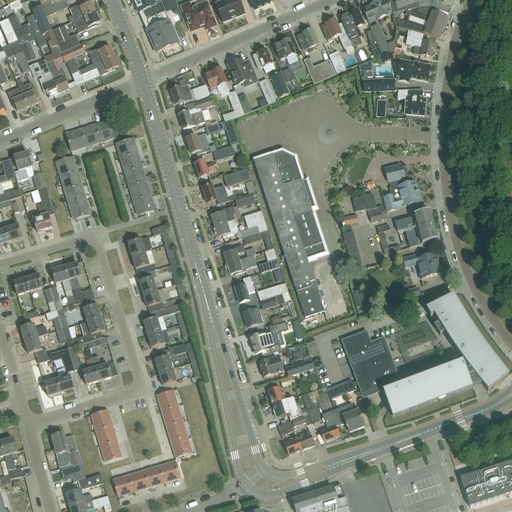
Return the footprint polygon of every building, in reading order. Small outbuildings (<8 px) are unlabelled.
[(4,0),(6,2),(8,7),(12,6),(15,13),(23,9),(20,2),(18,0),(4,0)] [(42,7),(41,7),(43,10),(53,5),(50,0),(38,0),(39,0),(42,7)] [(53,5),(43,10),(49,25),(52,24),(49,17),(69,8),(66,0),(53,6),(53,5)] [(165,13),(159,0),(131,0),(132,1),(133,1),(143,22),(165,13)] [(167,12),(177,8),(173,0),(168,0),(163,2),(167,12)] [(228,0),(216,5),(223,24),(244,15),(238,0),(228,0)] [(250,0),(255,11),(270,5),(268,1),(270,0),(250,0)] [(406,11),(406,12),(415,11),(417,5),(431,0),(391,0),(387,2),(382,4),(381,1),(380,2),(379,1),(376,2),(376,3),(371,5),(372,6),(363,10),(368,22),(377,19),(378,20),(387,16),(387,15),(392,13),(406,11)] [(437,3),(451,10),(455,0),(431,0),(417,5),(415,11),(430,8),(434,9),(437,3)] [(73,23),(96,13),(91,3),(87,5),(86,3),(77,7),(70,10),(72,16),(68,18),(71,24),(73,23)] [(208,6),(207,4),(207,3),(192,10),(190,4),(182,8),(191,32),(205,27),(206,30),(216,26),(208,6)] [(35,39),(36,39),(52,32),(49,25),(43,10),(41,7),(32,11),(34,16),(27,19),(29,24),(35,39)] [(405,30),(409,32),(411,32),(424,35),(436,39),(439,40),(447,19),(449,15),(434,9),(430,8),(415,11),(406,12),(405,15),(409,16),(405,30)] [(340,19),(342,24),(350,41),(360,37),(357,29),(364,26),(358,11),(348,15),(349,16),(340,19)] [(100,23),(96,13),(73,23),(78,34),(96,27),(96,25),(100,23)] [(165,13),(143,22),(150,38),(156,53),(171,47),(167,37),(174,34),(172,28),(170,25),(165,13)] [(16,16),(7,19),(17,43),(18,42),(19,45),(20,45),(29,41),(35,39),(29,24),(22,27),(16,16)] [(0,25),(9,46),(17,43),(7,19),(0,22),(0,25)] [(321,28),(327,41),(328,43),(334,41),(333,39),(338,37),(344,50),(352,47),(350,41),(342,24),(337,26),(335,21),(326,25),(326,26),(321,28)] [(372,30),(371,30),(382,56),(394,51),(395,51),(395,46),(396,44),(394,41),(387,45),(378,24),(370,28),(372,30)] [(59,29),(52,32),(62,54),(80,46),(76,35),(69,38),(65,26),(59,29)] [(382,56),(371,30),(366,33),(370,44),(369,44),(375,59),(382,56)] [(312,31),(297,37),(303,52),(319,45),(312,31)] [(52,32),(36,39),(39,45),(40,48),(49,44),(54,57),(56,62),(64,58),(62,54),(52,32)] [(408,33),(406,45),(415,47),(413,55),(421,57),(422,57),(432,59),(432,57),(433,57),(434,54),(433,53),(435,44),(436,39),(424,35),(411,32),(409,32),(408,33)] [(296,55),(293,49),(289,40),(274,47),(281,62),(296,55)] [(20,45),(19,45),(23,53),(32,49),(29,41),(20,45)] [(3,52),(3,54),(5,58),(6,58),(7,59),(15,56),(23,74),(30,71),(29,67),(23,53),(19,45),(3,52)] [(80,46),(62,54),(64,58),(65,61),(66,63),(85,55),(81,45),(80,46)] [(394,51),(393,57),(402,59),(403,54),(401,53),(402,47),(395,46),(395,51),(394,51)] [(88,54),(93,66),(114,57),(110,47),(105,49),(104,47),(88,54)] [(39,49),(31,52),(33,58),(42,55),(39,49)] [(257,54),(257,55),(253,57),(258,70),(273,65),(266,50),(257,54)] [(337,74),(346,71),(338,52),(329,56),(337,74)] [(119,67),(114,57),(93,66),(86,69),(88,74),(97,70),(100,77),(115,71),(115,69),(119,67)] [(336,76),(332,67),(330,61),(313,68),(309,59),(304,62),(308,71),(314,86),(336,76)] [(46,65),(44,60),(37,64),(29,67),(30,71),(34,80),(42,76),(43,79),(39,81),(45,96),(47,95),(49,99),(59,95),(46,65)] [(242,60),(228,66),(237,87),(243,84),(245,89),(258,83),(249,61),(243,64),(242,60)] [(52,62),(46,65),(59,95),(69,91),(69,90),(67,86),(69,86),(65,76),(63,70),(61,71),(56,73),(52,62)] [(400,78),(399,82),(409,84),(409,80),(427,83),(428,78),(430,76),(430,74),(429,72),(430,67),(401,62),(400,67),(398,68),(398,71),(399,73),(398,77),(400,78)] [(86,69),(72,75),(73,78),(75,83),(77,87),(85,84),(82,76),(88,74),(86,69)] [(235,93),(230,95),(226,85),(227,85),(221,69),(211,73),(211,74),(205,76),(211,90),(217,88),(217,89),(217,88),(219,94),(226,97),(228,96),(234,112),(222,116),(225,123),(245,115),(235,93)] [(294,81),(295,80),(290,69),(282,72),(287,84),(290,82),(294,81)] [(367,72),(359,72),(362,84),(364,84),(364,93),(394,92),(394,81),(365,82),(365,78),(367,78),(367,72)] [(289,95),(285,85),(280,73),(270,78),(279,99),(289,95)] [(36,100),(38,99),(31,83),(25,86),(24,87),(21,80),(17,82),(20,88),(19,88),(28,108),(38,104),(36,100)] [(268,105),(276,102),(267,80),(259,83),(268,105)] [(7,89),(16,86),(14,81),(5,84),(7,89)] [(188,85),(170,91),(175,106),(193,100),(190,91),(188,85)] [(206,86),(192,90),(196,100),(198,100),(209,96),(206,86)] [(19,88),(7,94),(14,109),(16,108),(18,113),(28,108),(19,88)] [(405,115),(424,117),(425,106),(424,106),(424,101),(425,101),(426,100),(422,100),(422,91),(398,92),(398,100),(406,101),(405,115)] [(245,115),(252,112),(246,95),(238,98),(245,115)] [(218,104),(216,97),(211,98),(211,99),(199,103),(194,104),(197,112),(215,106),(214,106),(218,104)] [(384,119),(386,103),(378,102),(376,118),(384,119)] [(188,112),(178,115),(183,131),(193,127),(205,123),(202,112),(189,116),(188,112)] [(109,122),(94,127),(100,144),(114,139),(109,122)] [(223,122),(211,126),(211,127),(206,129),(208,136),(220,132),(226,130),(223,122)] [(94,127),(81,131),(86,148),(100,144),(94,127)] [(71,152),(73,152),(86,148),(81,131),(66,135),(71,152)] [(191,155),(196,153),(197,156),(207,153),(205,149),(209,148),(205,134),(186,140),(191,155)] [(133,140),(116,145),(120,159),(138,154),(133,140)] [(235,155),(232,146),(213,152),(216,161),(232,157),(232,156),(235,155)] [(282,261),(286,260),(305,319),(324,312),(307,260),(325,254),(322,244),(323,244),(302,181),(305,180),(299,164),(296,165),(293,155),(285,151),(268,156),(267,154),(262,155),(263,158),(253,161),(285,256),(281,257),(282,261)] [(19,172),(15,173),(17,180),(17,183),(28,180),(25,169),(32,167),(28,154),(14,158),(19,172)] [(138,154),(120,159),(125,173),(142,168),(141,165),(138,154)] [(60,178),(77,172),(73,158),(56,163),(60,178)] [(11,160),(1,163),(4,173),(7,183),(17,180),(15,173),(11,160)] [(209,176),(208,173),(215,171),(213,165),(206,167),(204,161),(194,164),(199,180),(209,176)] [(392,197),(384,199),(388,212),(396,210),(396,208),(403,206),(403,207),(420,203),(415,184),(402,187),(401,180),(404,179),(401,166),(386,170),(389,183),(390,190),(399,188),(401,198),(394,200),(393,197),(392,197)] [(142,168),(125,173),(129,188),(146,182),(145,178),(142,168)] [(250,180),(247,170),(224,177),(227,188),(250,180)] [(65,192),(82,187),(77,172),(60,178),(65,192)] [(33,177),(38,191),(46,189),(42,175),(33,177)] [(373,181),(367,183),(367,184),(366,185),(367,190),(369,190),(369,191),(375,189),(373,181)] [(146,182),(129,188),(133,202),(151,197),(146,182)] [(249,196),(253,195),(252,194),(256,193),(252,182),(245,184),(249,196)] [(0,204),(11,202),(22,198),(20,192),(5,196),(1,184),(0,183),(0,204)] [(202,189),(207,204),(216,201),(218,206),(229,202),(224,187),(213,190),(212,186),(202,189)] [(69,206),(86,201),(82,187),(65,192),(69,206)] [(38,191),(31,193),(34,204),(41,202),(42,205),(38,207),(41,217),(34,219),(38,234),(52,230),(48,217),(54,216),(50,203),(46,189),(38,191)] [(249,196),(234,200),(237,208),(237,209),(238,209),(255,203),(253,195),(249,196)] [(383,207),(376,208),(373,195),(353,200),(355,213),(368,210),(371,224),(387,220),(385,212),(384,212),(383,207)] [(133,202),(138,216),(155,211),(154,209),(151,197),(133,202)] [(69,206),(73,220),(91,215),(86,201),(69,206)] [(0,210),(12,207),(11,202),(0,204),(0,210)] [(216,216),(211,217),(215,228),(235,221),(233,215),(235,214),(234,209),(233,208),(230,209),(225,211),(215,214),(216,216)] [(246,217),(244,217),(248,230),(257,227),(260,234),(268,232),(262,212),(261,212),(257,213),(246,217)] [(398,233),(405,231),(407,241),(409,249),(438,242),(430,212),(415,216),(415,218),(395,224),(398,233)] [(345,227),(358,224),(356,216),(343,219),(345,227)] [(235,221),(215,228),(218,238),(222,237),(223,239),(233,235),(236,234),(239,233),(237,227),(235,221)] [(18,225),(5,229),(9,243),(22,239),(18,225)] [(389,225),(377,228),(378,235),(390,231),(389,225)] [(154,237),(161,234),(165,247),(171,245),(165,227),(152,231),(154,237)] [(0,245),(9,243),(5,229),(0,230),(0,245)] [(353,231),(342,234),(344,240),(354,237),(353,231)] [(274,250),(268,232),(260,234),(243,239),(245,246),(264,240),(268,252),(274,250)] [(385,233),(378,235),(383,250),(385,256),(401,252),(400,246),(389,249),(387,244),(385,233)] [(354,237),(344,240),(346,245),(356,242),(354,237)] [(151,251),(152,251),(149,238),(128,245),(132,258),(151,251)] [(356,242),(346,245),(347,251),(357,247),(356,242)] [(171,245),(165,247),(169,260),(174,258),(171,245)] [(224,255),(227,265),(239,261),(237,255),(245,253),(243,246),(227,251),(228,253),(224,255)] [(357,247),(347,251),(349,256),(359,253),(357,247)] [(138,276),(156,270),(154,265),(155,264),(151,251),(132,258),(137,276),(138,276)] [(359,253),(349,256),(350,261),(360,258),(359,253)] [(415,256),(406,259),(403,260),(405,268),(417,265),(421,280),(442,274),(439,266),(436,255),(416,260),(415,256)] [(253,257),(239,261),(227,265),(230,276),(235,274),(235,276),(246,272),(246,271),(257,267),(253,257)] [(360,258),(350,261),(352,267),(362,264),(360,258)] [(280,269),(277,261),(259,266),(261,274),(280,269)] [(73,296),(74,296),(81,294),(76,279),(81,277),(77,264),(65,267),(73,296)] [(362,264),(352,267),(354,272),(364,269),(362,264)] [(171,267),(167,268),(169,274),(172,273),(173,273),(178,271),(176,265),(171,267)] [(67,298),(73,296),(65,267),(52,271),(56,285),(62,283),(67,298)] [(172,273),(176,285),(182,284),(178,271),(173,273),(172,273)] [(43,289),(39,275),(26,279),(30,293),(43,289)] [(345,275),(336,278),(339,287),(348,284),(345,275)] [(243,281),(244,285),(234,289),(240,304),(249,301),(247,294),(255,292),(250,278),(243,281)] [(30,293),(26,279),(13,283),(17,297),(30,293)] [(157,292),(157,291),(153,279),(139,283),(143,296),(157,292)] [(182,284),(176,285),(181,304),(187,303),(182,284)] [(275,297),(275,298),(288,294),(285,284),(257,293),(260,302),(275,297)] [(50,290),(57,311),(62,310),(56,288),(50,290)] [(398,293),(400,299),(400,302),(421,296),(418,288),(398,293)] [(288,291),(291,299),(297,298),(294,289),(288,291)] [(51,312),(48,313),(48,314),(57,311),(50,290),(45,292),(51,312)] [(360,290),(352,293),(356,308),(365,306),(360,290)] [(92,291),(81,294),(74,296),(77,306),(82,304),(95,300),(92,291)] [(157,292),(143,296),(147,308),(148,308),(150,315),(159,312),(165,310),(163,304),(161,304),(157,292)] [(291,300),(289,295),(289,296),(288,294),(275,298),(275,299),(260,303),(263,311),(277,306),(278,306),(285,304),(285,302),(291,300)] [(481,384),(488,393),(509,376),(494,356),(479,337),(466,316),(453,295),(426,311),(430,319),(434,317),(438,324),(434,327),(440,336),(444,334),(450,343),(454,349),(464,362),(400,386),(383,392),(391,415),(400,411),(401,415),(472,388),(481,384)] [(95,300),(82,304),(87,323),(88,323),(101,319),(97,306),(95,300)] [(293,303),(288,304),(289,309),(290,309),(292,317),(296,316),(294,308),(294,307),(293,303)] [(150,315),(145,316),(147,322),(152,321),(162,318),(169,316),(176,314),(180,326),(180,327),(186,325),(180,306),(174,307),(167,310),(165,310),(159,312),(150,315)] [(263,325),(258,309),(243,314),(248,330),(263,325)] [(62,310),(57,311),(63,331),(68,329),(64,316),(62,310)] [(23,315),(25,321),(38,317),(36,311),(23,315)] [(53,320),(57,333),(63,331),(57,311),(48,314),(46,315),(48,321),(53,320)] [(274,318),(271,320),(273,327),(282,324),(280,317),(276,317),(274,318)] [(147,322),(144,323),(147,336),(161,332),(166,331),(162,318),(152,321),(147,322)] [(105,332),(101,319),(88,323),(87,323),(80,325),(85,338),(72,342),(68,329),(63,331),(66,343),(69,350),(74,348),(88,344),(103,339),(101,333),(105,332)] [(20,329),(25,343),(38,338),(48,335),(45,327),(36,330),(34,325),(20,329)] [(190,337),(186,325),(180,327),(184,339),(190,337)] [(66,343),(63,331),(57,333),(61,345),(66,343)] [(161,332),(147,336),(151,349),(161,346),(165,345),(161,332)] [(262,335),(250,339),(251,341),(252,345),(253,345),(254,349),(253,349),(254,353),(255,353),(256,355),(262,353),(264,358),(281,353),(279,346),(276,347),(275,343),(272,334),(263,337),(262,335)] [(381,386),(383,392),(400,386),(383,340),(370,345),(366,334),(343,342),(362,393),(381,386)] [(38,338),(25,343),(28,355),(42,351),(38,338)] [(89,350),(108,344),(106,339),(87,345),(89,350)] [(186,345),(185,346),(187,352),(188,352),(192,365),(197,363),(191,344),(186,345)] [(74,348),(69,350),(75,372),(81,370),(77,358),(74,348)] [(158,361),(155,362),(159,374),(173,370),(169,358),(174,356),(172,349),(165,351),(156,354),(158,361)] [(69,350),(49,355),(51,361),(51,362),(62,359),(67,375),(75,372),(69,350)] [(301,352),(292,355),(294,362),(303,359),(301,352)] [(49,355),(46,356),(36,359),(38,365),(51,361),(49,355)] [(259,364),(264,379),(274,376),(274,375),(284,372),(279,356),(268,360),(268,361),(259,364)] [(112,378),(108,365),(102,367),(99,357),(93,359),(96,369),(99,382),(112,378)] [(311,360),(285,368),(288,378),(296,375),(314,369),(311,360)] [(192,365),(196,377),(201,375),(197,363),(192,365)] [(82,373),(86,386),(99,382),(96,369),(82,373)] [(176,383),(173,370),(159,374),(163,387),(176,383)] [(70,376),(57,380),(61,394),(66,392),(67,395),(73,393),(72,390),(74,390),(70,376)] [(280,382),(282,389),(295,384),(293,378),(280,382)] [(57,380),(44,384),(48,398),(61,394),(57,380)] [(352,380),(327,390),(329,394),(332,400),(356,391),(352,380)] [(295,398),(305,393),(302,388),(292,393),(295,398)] [(306,410),(308,416),(312,425),(321,422),(315,406),(313,407),(310,398),(328,391),(329,394),(327,390),(326,388),(301,396),(307,409),(306,410)] [(268,392),(272,406),(286,401),(284,394),(282,395),(280,389),(268,392)] [(174,392),(157,397),(162,413),(178,407),(174,392)] [(290,415),(286,402),(286,401),(272,406),(277,419),(290,415)] [(352,404),(335,411),(341,427),(346,425),(347,428),(346,428),(347,430),(348,429),(349,434),(365,428),(357,407),(354,408),(352,404)] [(178,407),(162,413),(166,428),(183,423),(179,411),(178,407)] [(290,416),(292,422),(308,416),(306,410),(290,416)] [(322,416),(328,430),(320,433),(324,443),(340,437),(336,428),(340,426),(340,427),(341,427),(335,411),(322,416)] [(108,412),(91,416),(96,432),(113,427),(108,412)] [(308,416),(292,422),(295,429),(306,425),(307,427),(312,425),(308,416)] [(183,423),(166,428),(171,443),(187,438),(184,426),(183,423)] [(281,437),(291,434),(295,432),(291,423),(278,428),(281,437)] [(113,427),(96,432),(100,447),(117,443),(113,427)] [(297,438),(302,452),(315,447),(310,433),(297,438)] [(77,452),(73,437),(65,439),(64,435),(52,438),(51,438),(52,440),(60,469),(72,466),(73,468),(81,465),(78,452),(77,452)] [(171,443),(176,459),(192,454),(188,440),(187,438),(171,443)] [(289,457),(302,452),(297,438),(289,441),(290,443),(284,445),(289,457)] [(17,453),(13,439),(0,442),(0,443),(4,457),(8,471),(10,480),(23,478),(21,468),(16,470),(14,464),(13,465),(10,455),(17,453)] [(100,447),(105,463),(122,458),(117,443),(100,447)] [(511,461),(460,479),(470,507),(511,493),(511,461)] [(165,484),(180,479),(175,463),(160,467),(165,484)] [(77,483),(79,483),(85,481),(81,465),(73,468),(61,471),(64,482),(76,479),(77,483)] [(165,484),(160,467),(145,472),(149,488),(165,484)] [(129,477),(134,493),(149,488),(145,472),(129,477)] [(80,488),(81,491),(104,485),(101,476),(85,481),(79,483),(80,488)] [(134,493),(129,477),(113,481),(118,498),(134,493)] [(0,511),(9,511),(10,511),(6,511),(0,491),(0,488),(7,486),(6,484),(0,485),(0,511)] [(342,485),(292,501),(296,511),(349,511),(348,508),(348,509),(345,500),(346,500),(342,485)] [(67,495),(70,508),(108,498),(108,497),(98,500),(97,495),(92,496),(91,495),(83,498),(81,491),(67,495)] [(108,498),(70,508),(70,511),(86,511),(93,509),(94,510),(104,507),(105,511),(106,511),(112,511),(108,498)]
